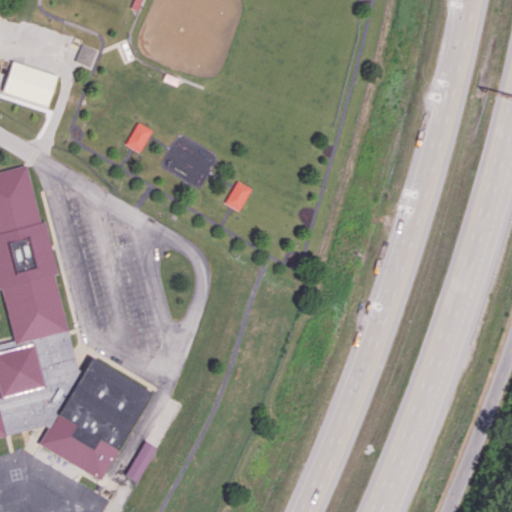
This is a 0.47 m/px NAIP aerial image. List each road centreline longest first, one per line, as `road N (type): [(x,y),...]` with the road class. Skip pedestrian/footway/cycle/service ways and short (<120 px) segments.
road 1 (motorway): [(470,0),(416,217),(378,333),(303,511)]
road 2 (motorway): [(376,511),(454,315),(511,111)]
road 3 (residential): [(439,511),(511,327)]
